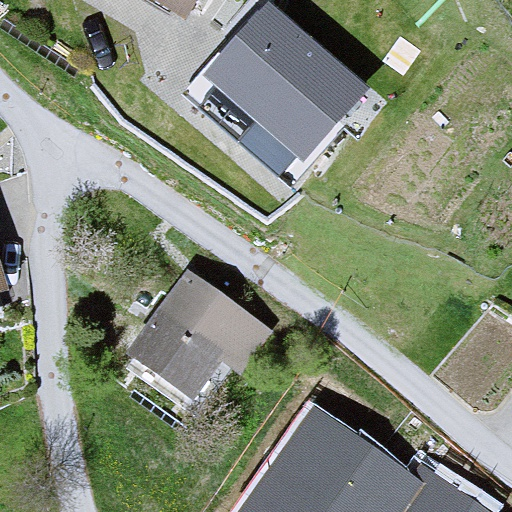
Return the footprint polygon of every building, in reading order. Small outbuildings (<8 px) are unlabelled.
[(178,0),(122,0),(161,26),(178,0)] [(361,88),(266,5),(206,73),(302,155),(361,88)] [(261,334),(179,266),(106,353),(187,421),(261,334)] [(511,361),(494,387),(511,400),(511,361)] [(489,511),(312,396),(235,511),(489,511)]
